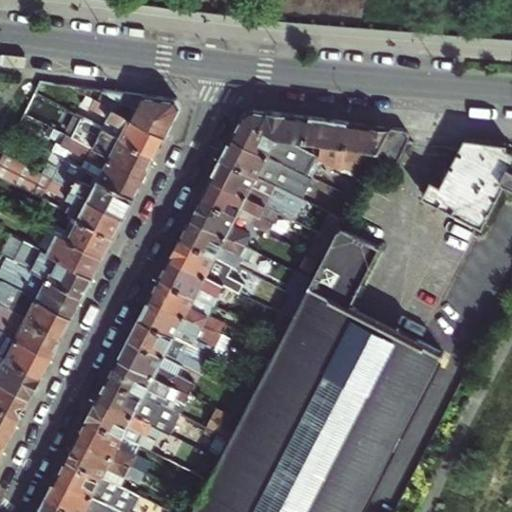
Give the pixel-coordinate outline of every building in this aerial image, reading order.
[(118,110),(126,94),(73,86),(99,100),(118,110)] [(129,116),(169,135),(183,108),(181,104),(179,100),(140,95),(129,116)] [(165,143),(169,135),(129,116),(118,110),(99,100),(94,110),(111,119),(110,120),(115,122),(110,131),(158,156),(165,143)] [(246,115),(236,134),(307,171),(312,161),(304,157),(306,153),(293,146),(259,128),(267,112),(255,110),(246,115)] [(69,136),(75,139),(85,118),(71,111),(60,131),(69,136)] [(297,116),(267,112),(259,128),(293,146),(295,141),(305,142),(308,118),(297,116)] [(75,139),(148,176),(154,163),(158,156),(110,131),(85,118),(75,139)] [(321,160),(333,167),(344,173),(351,123),(342,122),(308,118),(305,142),(323,145),(321,160)] [(376,127),(351,123),(344,173),(356,180),(360,150),(378,152),(390,129),(376,127)] [(378,152),(375,159),(394,169),(409,142),(405,131),(390,129),(378,152)] [(232,142),(225,155),(280,183),(307,196),(317,176),(307,171),(236,134),(232,142)] [(143,185),(148,176),(75,139),(69,136),(64,145),(90,159),(85,169),(137,196),(143,185)] [(492,143),(465,139),(441,186),(431,181),(422,198),(482,228),(505,184),(511,188),(511,153),(509,151),(507,150),(507,145),(492,143)] [(55,153),(45,174),(127,216),(133,205),(137,196),(85,169),(55,153)] [(127,216),(45,174),(6,154),(0,166),(0,174),(47,200),(51,192),(72,204),(69,211),(77,215),(117,236),(123,224),(127,216)] [(222,163),(215,175),(303,220),(309,209),(297,203),(298,201),(276,190),(280,183),(225,155),(222,163)] [(313,251),(325,257),(335,237),(324,231),(303,220),(215,175),(210,185),(205,195),(241,213),(265,225),(270,216),(280,221),(282,219),(320,238),(313,251)] [(201,202),(194,215),(262,250),(267,241),(235,225),(241,213),(205,195),(201,202)] [(335,210),(345,216),(352,203),(338,196),(332,209),(335,210)] [(335,210),(324,231),(335,237),(339,228),(345,216),(335,210)] [(113,243),(117,236),(77,215),(66,236),(106,256),(113,243)] [(190,224),(184,235),(233,260),(239,250),(258,260),(262,250),(194,215),(190,224)] [(273,358),(242,419),(232,439),(194,511),(361,511),(440,359),(442,360),(444,356),(349,306),(379,249),(339,228),(335,237),(325,257),(315,277),(305,296),(294,317),(283,338),(273,358)] [(52,254),(62,234),(53,229),(43,249),(52,254)] [(61,258),(96,276),(103,262),(106,256),(66,236),(62,234),(52,254),(61,258)] [(233,260),(184,235),(179,245),(174,255),(227,282),(236,287),(239,288),(244,278),(228,270),(233,260)] [(16,260),(33,269),(38,259),(56,269),(61,258),(52,254),(43,249),(26,241),(16,260)] [(313,251),(311,250),(301,270),(315,277),(325,257),(313,251)] [(169,265),(163,276),(212,301),(216,303),(222,292),(227,282),(174,255),(169,265)] [(0,277),(5,280),(75,316),(82,303),(86,296),(33,269),(16,260),(9,257),(0,275),(0,277)] [(93,282),(96,276),(61,258),(56,269),(38,259),(33,269),(86,296),(93,282)] [(315,277),(301,270),(291,289),(305,296),(315,277)] [(160,281),(153,296),(222,331),(227,322),(206,311),(212,301),(163,276),(160,281)] [(72,323),(75,316),(5,280),(0,288),(0,303),(65,336),(72,323)] [(236,287),(227,282),(222,292),(231,297),(236,287)] [(148,306),(142,316),(192,342),(197,332),(220,344),(225,333),(222,331),(153,296),(148,306)] [(61,344),(65,336),(0,303),(0,327),(55,356),(61,344)] [(276,334),(283,338),(294,317),(284,311),(273,333),(276,334)] [(137,326),(132,336),(185,364),(204,374),(210,364),(195,356),(200,346),(192,342),(142,316),(137,326)] [(0,353),(44,376),(51,363),(55,356),(0,327),(0,353)] [(265,354),(273,358),(283,338),(276,334),(265,354)] [(128,343),(121,357),(192,394),(197,384),(180,375),(185,364),(132,336),(128,343)] [(40,383),(44,376),(0,353),(0,379),(34,396),(40,383)] [(117,365),(111,377),(165,405),(170,394),(187,403),(192,394),(121,357),(117,365)] [(165,405),(111,377),(107,384),(101,396),(155,424),(160,414),(178,424),(183,414),(165,405)] [(31,402),(34,396),(0,379),(0,404),(23,416),(31,402)] [(155,424),(101,396),(97,404),(91,417),(139,441),(145,444),(155,424)] [(0,429),(13,436),(19,424),(23,416),(0,404),(0,429)] [(242,419),(219,408),(209,427),(232,439),(242,419)] [(139,441),(91,417),(87,424),(80,437),(133,464),(138,454),(134,452),(139,441)] [(10,443),(13,436),(0,429),(0,454),(3,456),(10,443)] [(76,445),(70,457),(122,484),(127,473),(153,486),(158,477),(133,464),(80,437),(76,445)] [(65,466),(59,478),(126,511),(127,511),(133,502),(128,499),(133,489),(122,484),(70,457),(65,466)] [(55,485),(49,497),(77,511),(101,511),(102,511),(126,511),(59,478),(55,485)] [(77,511),(49,497),(45,506),(41,511),(77,511)]
